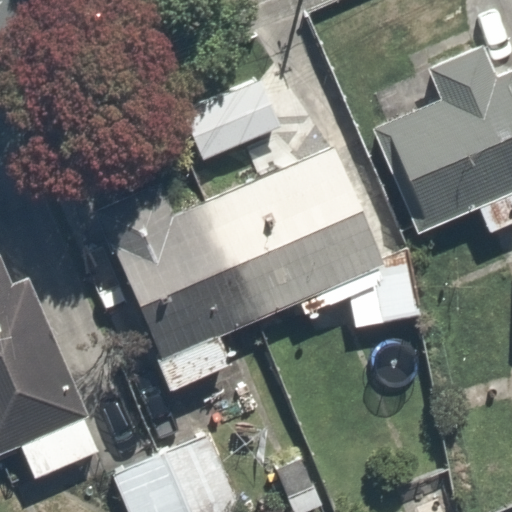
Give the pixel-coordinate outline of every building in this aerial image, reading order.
[(433,98),(381,124),(428,218),(473,195),(492,234),(511,224),(511,66),(499,72),(481,35),(418,66),(433,98)] [(316,114),(279,45),(165,107),(202,175),(316,114)] [(152,181),(92,207),(167,386),(228,360),(215,331),(327,283),(345,326),(414,297),(345,132),(164,209),(152,181)] [(107,300),(62,203),(0,232),(0,257),(1,259),(0,259),(0,432),(1,432),(22,477),(105,438),(79,383),(145,351),(118,295),(107,300)] [(207,429),(107,468),(123,511),(235,511),(238,511),(207,429)] [(297,451),(267,464),(286,511),(321,511),(323,511),(297,451)] [(462,511),(444,466),(401,483),(412,511),(462,511)]
